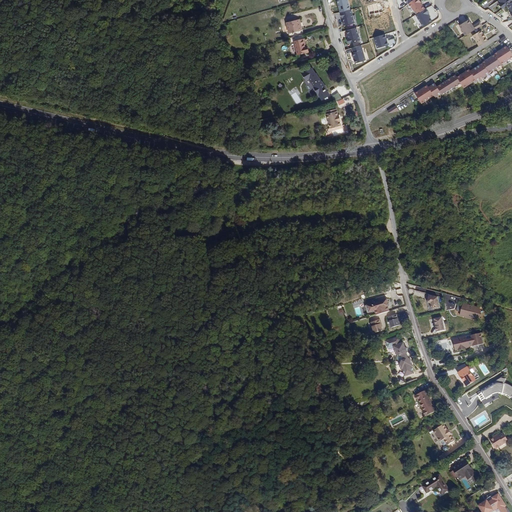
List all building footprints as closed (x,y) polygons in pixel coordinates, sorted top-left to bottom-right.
[(411,0),(407,3),(415,14),(425,8),(420,2),(421,1),(420,0),(411,0)] [(511,0),(499,0),(501,2),(499,4),(502,8),(506,5),(511,0)] [(425,8),(415,14),(423,28),(433,21),(428,14),(430,13),(426,8),(425,8)] [(355,22),(351,9),(340,12),(344,25),(355,22)] [(472,26),(469,19),(459,25),(465,36),(483,25),(480,21),(472,26)] [(293,58),(305,55),(303,49),(302,49),(300,41),(297,41),(295,33),(298,32),(295,21),(280,25),(286,44),(289,43),(293,58)] [(348,43),(360,39),(356,28),(346,31),(348,37),(346,37),(348,43)] [(487,40),(481,30),(473,35),(479,45),(487,40)] [(386,33),(389,45),(396,43),(394,31),(386,33)] [(386,34),(374,37),(377,48),(388,44),(386,34)] [(499,52),(495,54),(495,55),(501,64),(511,57),(511,52),(510,50),(507,46),(503,49),(499,52)] [(366,60),(363,49),(353,52),(356,63),(366,60)] [(487,60),(483,63),(489,73),(502,65),(501,64),(495,55),(491,57),(491,58),(487,60)] [(489,73),(483,63),(471,71),(477,80),(478,82),(490,74),(489,73)] [(461,83),(464,88),(477,80),(471,71),(470,70),(466,72),(462,75),(457,77),(461,83)] [(439,86),(437,87),(441,92),(442,95),(461,83),(457,77),(456,75),(450,79),(439,86)] [(323,98),(310,77),(303,81),(315,102),(323,98)] [(438,84),(439,86),(450,79),(449,77),(438,84)] [(435,84),(429,87),(434,96),(441,92),(437,87),(435,84)] [(419,91),(415,94),(422,104),(434,96),(429,87),(428,86),(424,88),(420,91),(419,91)] [(296,92),(292,94),(297,104),(301,102),(296,92)] [(333,95),(336,101),(341,98),(338,92),(333,95)] [(328,116),(328,114),(322,115),(323,123),(324,125),(325,132),(336,130),(335,126),(336,126),(335,120),(334,120),(333,116),(328,116)] [(443,309),(440,298),(432,296),(430,303),(433,304),(435,310),(443,309)] [(385,309),(383,302),(361,308),(363,315),(371,313),(372,318),(385,314),(384,309),(385,309)] [(479,307),(465,304),(462,315),(477,318),(480,317),(482,315),(482,312),(482,309),(479,307)] [(445,317),(437,319),(439,327),(438,327),(440,332),(448,330),(445,317)] [(393,318),(385,321),(388,332),(396,330),(393,318)] [(375,323),(367,326),(370,337),(378,335),(377,331),(375,323)] [(464,336),(450,340),(453,351),(455,351),(465,348),(466,348),(466,347),(471,346),(471,347),(482,344),(479,333),(468,335),(469,339),(464,340),(464,336)] [(394,340),(382,344),(384,350),(389,349),(396,372),(398,371),(400,379),(409,376),(400,345),(396,346),(394,340)] [(468,371),(459,376),(468,390),(477,384),(468,371)] [(484,396),(480,399),(484,404),(488,401),(488,402),(496,397),(501,397),(501,395),(509,396),(510,395),(511,395),(511,386),(507,386),(509,383),(507,381),(502,380),(495,385),(496,387),(484,396)] [(483,394),(484,396),(496,387),(495,385),(483,394)] [(430,414),(425,404),(424,405),(423,401),(424,401),(420,393),(410,397),(412,403),(413,402),(414,405),(413,406),(415,410),(416,410),(418,413),(417,413),(419,419),(430,414)] [(436,426),(426,434),(434,444),(438,442),(442,447),(448,442),(444,437),(445,436),(441,431),(441,432),(436,426)] [(503,439),(502,438),(499,440),(494,443),(500,451),(511,443),(511,442),(508,436),(503,439)] [(460,482),(465,479),(454,464),(441,473),(448,484),(452,481),(451,479),(453,477),(457,484),(460,482)] [(428,480),(410,490),(414,498),(424,492),(429,500),(437,496),(428,480)] [(484,504),(478,508),(476,506),(469,511),(496,511),(490,502),(488,503),(486,500),(483,502),(484,504)]
